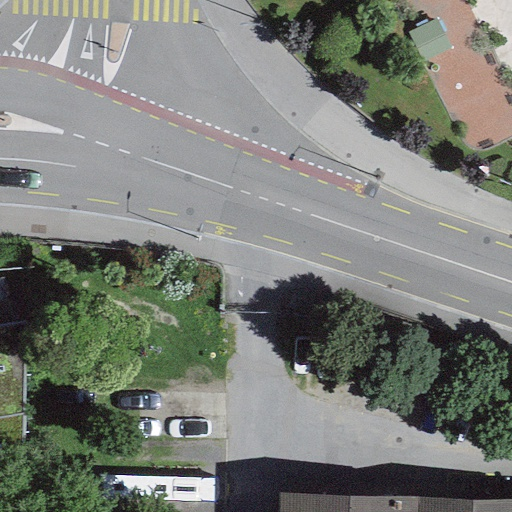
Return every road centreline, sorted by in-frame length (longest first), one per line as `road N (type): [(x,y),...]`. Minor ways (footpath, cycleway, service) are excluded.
road 1 (secondary): [(100,145),(511,283)]
road 2 (tertiary): [(100,145),(118,0)]
